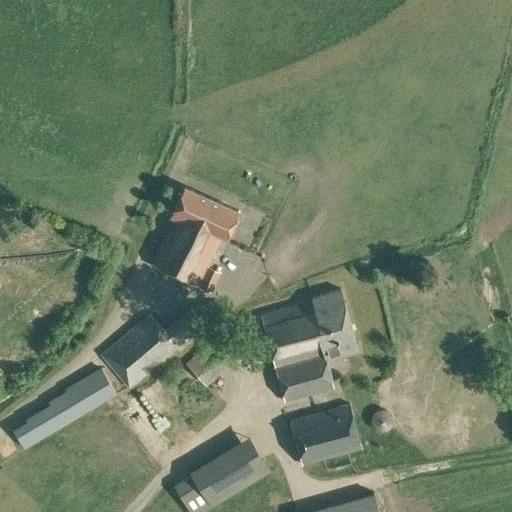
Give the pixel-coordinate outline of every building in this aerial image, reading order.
[(198,284),(211,290),(220,271),(208,265),(222,235),(226,236),(238,210),(184,185),(170,215),(173,216),(151,263),(198,285),(198,284)] [(21,325),(24,317),(51,325),(62,291),(18,277),(0,334),(0,351),(21,358),(30,328),(21,325)] [(261,314),(285,400),(334,386),(325,357),(357,347),(340,288),(311,296),(312,300),(261,314)] [(101,353),(129,386),(205,323),(193,308),(172,325),(174,327),(166,333),(150,313),(101,353)] [(13,429),(23,447),(36,438),(115,392),(101,367),(62,389),(63,391),(49,399),(51,402),(25,418),(27,420),(13,429)] [(289,419),(302,463),(361,447),(349,403),(289,419)] [(378,428),(381,429),(383,429),(384,428),(386,427),(388,426),(389,424),(390,423),(390,421),(390,420),(390,418),(390,417),(389,415),(387,413),(386,412),(384,411),(382,411),(380,411),(377,412),(375,413),(373,415),(372,418),(372,421),(373,423),(374,426),(376,427),(378,428)] [(174,485),(190,511),(201,511),(269,469),(260,454),(248,435),(174,485)] [(297,511),(379,511),(374,491),(297,511)]
